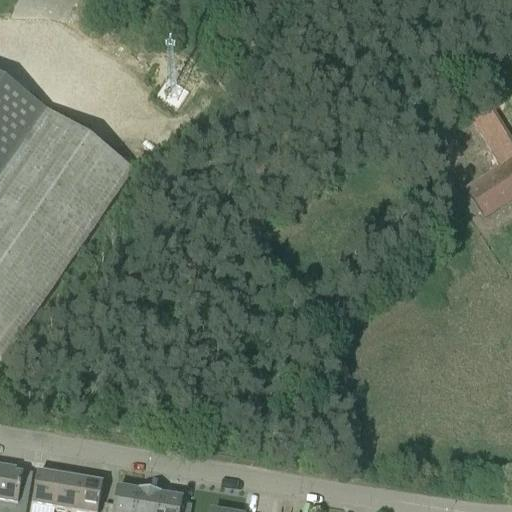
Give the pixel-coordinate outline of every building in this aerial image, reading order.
[(0,162),(37,109),(0,83),(0,162)] [(37,109),(0,162),(0,361),(4,364),(134,175),(37,109)] [(464,192),(484,222),(511,204),(511,148),(487,109),(468,121),(498,170),(464,192)] [(0,473),(0,508),(17,511),(23,480),(16,478),(16,475),(0,472),(0,473)] [(37,478),(32,511),(41,511),(53,511),(59,482),(37,478)] [(53,511),(76,511),(81,486),(59,482),(53,511)] [(76,511),(98,511),(102,489),(81,486),(76,511)] [(117,493),(114,511),(113,511),(136,511),(139,497),(138,497),(117,493)] [(136,511),(158,511),(161,500),(161,499),(138,495),(138,497),(139,497),(136,511)] [(180,511),(182,504),(161,500),(158,511),(180,511)]
